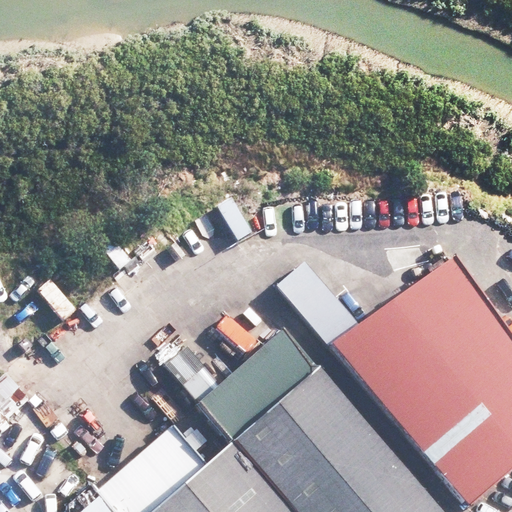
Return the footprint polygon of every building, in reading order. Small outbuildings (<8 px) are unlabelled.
[(104,231),(92,241),(119,273),(131,262),(104,231)] [(511,351),(457,274),(337,360),(468,511),(479,511),(511,484),(511,351)] [(49,279),(34,292),(62,324),(77,311),(49,279)] [(257,344),(232,312),(218,323),(243,355),(257,344)] [(460,511),(300,326),(203,410),(237,449),(291,511),(460,511)] [(192,407),(215,386),(182,349),(159,369),(192,407)] [(5,375),(0,379),(0,428),(29,403),(5,375)] [(291,511),(237,449),(164,511),(291,511)]
